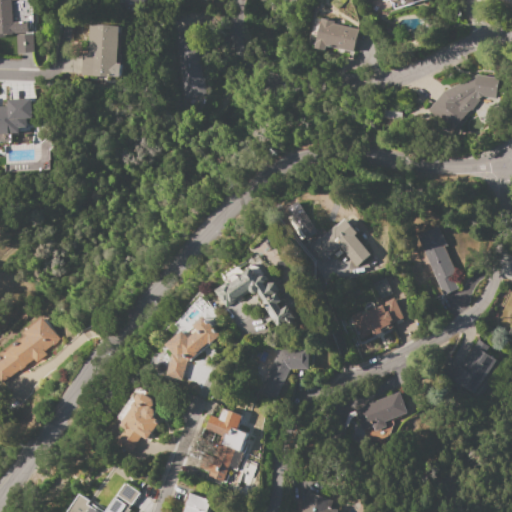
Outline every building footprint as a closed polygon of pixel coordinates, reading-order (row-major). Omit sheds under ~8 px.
[(0,0),(11,0),(12,22),(27,21),(28,33),(13,34),(5,35),(5,37),(0,37),(0,0)] [(121,0),(143,0),(134,11),(121,0)] [(382,0),(383,1),(387,0),(390,0),(392,8),(424,0),(382,0)] [(359,29),(353,53),(325,47),(324,51),(313,48),(320,18),(334,22),(334,24),(359,29)] [(86,25),(116,26),(115,64),(119,64),(119,77),(80,76),(80,55),(85,55),(86,25)] [(32,34),(34,53),(16,54),(15,35),(32,34)] [(173,39),(194,36),(200,77),(202,77),(205,95),(182,98),(173,39)] [(475,75),(498,78),(494,99),(481,97),(477,99),(478,100),(470,111),(469,110),(452,130),(428,110),(443,91),(474,76),(475,75)] [(0,106),(8,106),(8,100),(31,99),(32,118),(27,118),(28,129),(20,129),(20,134),(18,134),(18,136),(0,137),(0,106)] [(314,243),(344,218),(356,233),(354,234),(370,254),(356,266),(339,247),(326,258),(314,243)] [(442,295),(416,237),(439,227),(447,247),(444,248),(456,274),(452,275),(458,288),(442,295)] [(225,308),(214,290),(225,284),(226,286),(243,275),(242,274),(251,269),(256,276),(259,273),(261,276),(263,276),(265,281),(265,283),(266,285),(269,283),(275,283),(279,290),(277,294),(282,302),(278,304),(282,310),(288,306),(295,317),(284,325),(283,324),(279,327),(278,325),(277,326),(267,310),(266,310),(261,303),(263,301),(258,293),(255,294),(253,294),(250,292),(225,308)] [(392,293),(378,299),(371,285),(385,278),(392,293)] [(358,317),(387,303),(386,301),(396,297),(406,317),(382,328),(383,332),(374,336),(371,329),(368,330),(369,333),(360,338),(350,317),(356,314),(358,317)] [(186,365),(183,381),(167,377),(173,353),(166,345),(184,330),(187,335),(196,327),(194,325),(205,316),(221,335),(186,365)] [(43,318),(59,339),(43,351),(46,355),(36,362),(33,359),(2,383),(0,380),(0,352),(19,338),(21,341),(27,336),(25,332),(43,318)] [(473,394),(451,379),(478,340),(489,347),(485,352),(497,360),(473,394)] [(289,369),(274,400),(258,392),(279,348),(308,349),(308,370),(289,369)] [(119,418),(132,399),(131,398),(137,389),(154,400),(155,403),(155,405),(152,408),(155,410),(156,413),(155,415),(154,417),(160,421),(147,440),(141,436),(134,446),(135,446),(129,454),(117,446),(120,442),(117,439),(120,435),(126,428),(121,425),(124,422),(119,418)] [(353,410),(360,407),(360,405),(373,400),(374,402),(399,392),(407,413),(361,431),(353,410)] [(221,409),(243,417),(238,431),(245,434),(239,451),(234,450),(223,481),(208,476),(209,472),(199,468),(204,454),(213,457),(221,436),(204,430),(210,415),(218,418),(221,409)] [(67,511),(81,494),(91,501),(90,502),(103,511),(105,511),(126,483),(140,493),(129,509),(131,510),(129,511),(67,511)] [(297,511),(305,491),(333,501),(331,507),(339,510),(338,511),(297,511)] [(182,511),(189,493),(211,501),(207,511),(182,511)]
